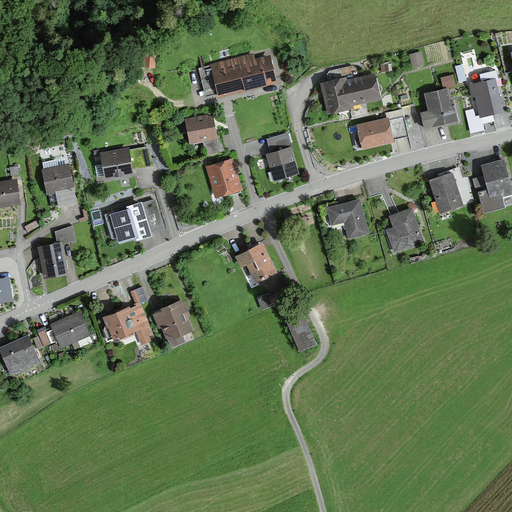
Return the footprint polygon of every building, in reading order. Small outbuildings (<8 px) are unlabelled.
[(154,53),(136,51),(135,66),(153,68),(154,53)] [(417,53),(409,55),(412,67),(423,65),(421,57),(418,57),(417,53)] [(249,65),(247,56),(210,65),(217,94),(274,79),(269,60),(249,65)] [(462,64),(456,66),(460,80),(465,79),(462,64)] [(372,78),(358,81),(343,84),(343,81),(342,81),(343,84),(347,102),(358,100),(360,101),(376,97),(372,78)] [(470,91),(473,90),(480,117),(501,112),(493,80),(469,85),(470,91)] [(349,107),(347,102),(343,84),(342,81),(324,85),(326,95),(325,96),(329,111),(336,110),(337,108),(347,105),(348,107),(349,107)] [(428,111),(419,113),(423,128),(456,121),(453,107),(454,107),(454,105),(449,106),(445,89),(424,94),(428,111)] [(215,137),(210,116),(186,121),(190,142),(215,137)] [(360,144),(392,140),(389,120),(357,124),(360,144)] [(286,134),(268,139),(271,149),(289,144),(286,134)] [(132,151),(135,167),(151,164),(147,148),(132,151)] [(295,173),(288,149),(268,155),(275,179),(295,173)] [(131,173),(130,168),(127,150),(101,155),(105,178),(131,173)] [(230,191),(231,195),(240,193),(234,174),(233,173),(231,169),(232,167),(230,161),(207,168),(213,186),(218,185),(220,194),(230,191)] [(511,193),(509,182),(503,161),(481,167),(487,190),(478,193),(484,213),(503,207),(500,196),(511,193)] [(70,187),(71,187),(67,166),(43,172),(51,207),(74,202),(70,187)] [(461,179),(458,170),(429,180),(435,200),(438,199),(443,212),(473,202),(466,177),(461,179)] [(0,205),(18,202),(14,182),(0,184),(0,205)] [(367,233),(360,204),(351,206),(350,202),(327,208),(330,221),(343,218),(348,238),(367,233)] [(148,234),(147,233),(139,205),(127,208),(128,211),(115,215),(122,240),(135,236),(136,238),(148,234)] [(421,241),(410,209),(390,217),(396,236),(389,238),(394,251),(421,241)] [(85,210),(82,210),(83,217),(79,219),(79,222),(87,219),(85,210)] [(23,227),(27,232),(38,226),(35,221),(23,227)] [(56,231),(59,245),(75,242),(72,226),(56,231)] [(45,276),(65,272),(59,245),(39,249),(45,276)] [(252,250),(247,248),(245,253),(237,257),(242,267),(247,264),(251,272),(257,283),(274,274),(260,246),(252,250)] [(0,300),(9,299),(6,279),(0,280),(0,300)] [(140,303),(147,300),(141,287),(135,290),(140,303)] [(269,297),(273,303),(290,293),(286,287),(269,297)] [(135,304),(139,302),(134,290),(130,292),(135,304)] [(189,330),(183,315),(178,303),(166,308),(167,311),(161,313),(159,310),(152,313),(158,327),(162,325),(170,345),(182,341),(179,334),(189,330)] [(144,325),(137,308),(128,312),(126,309),(107,317),(105,321),(107,325),(104,327),(103,330),(107,340),(134,329),(141,345),(150,341),(144,325)] [(79,314),(58,323),(45,330),(51,343),(57,340),(60,346),(87,334),(79,314)] [(301,349),(313,344),(301,317),(289,322),(301,349)] [(39,362),(27,336),(0,347),(0,352),(10,374),(39,362)] [(38,350),(43,348),(38,336),(33,338),(38,350)]
